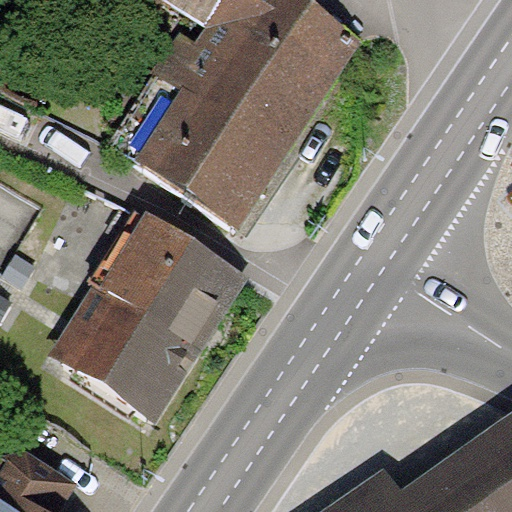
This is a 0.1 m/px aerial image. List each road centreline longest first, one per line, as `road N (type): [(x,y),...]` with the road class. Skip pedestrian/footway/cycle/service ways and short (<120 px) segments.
road 1 (primary): [(207,511),(377,252)]
road 2 (primary): [(377,252),(493,57)]
road 3 (tertiary): [(377,252),(412,287),(511,353)]
